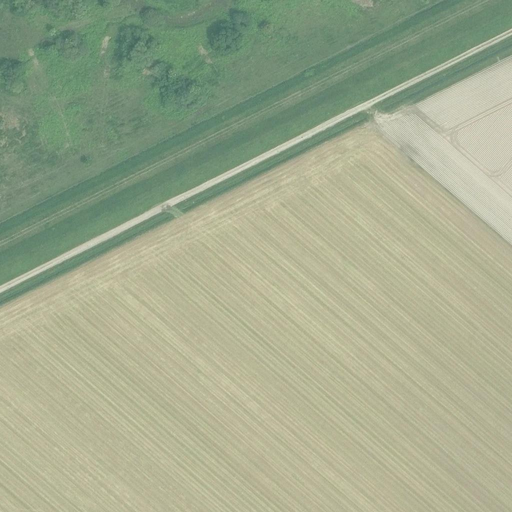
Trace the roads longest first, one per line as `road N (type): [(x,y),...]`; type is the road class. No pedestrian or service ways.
road 1 (track): [(0,289),(511,32)]
road 2 (track): [(0,242),(478,0)]
